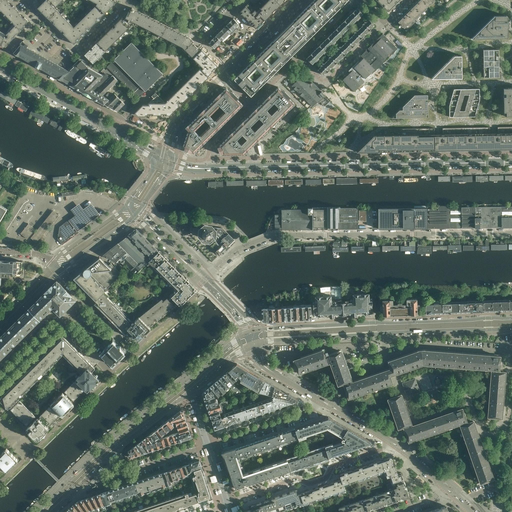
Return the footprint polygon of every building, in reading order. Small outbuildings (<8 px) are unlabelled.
[(17,10),(7,0),(0,0),(0,9),(9,18),(17,10)] [(57,10),(56,8),(47,0),(45,0),(38,8),(49,19),(57,10)] [(47,0),(56,8),(63,0),(47,0)] [(105,13),(118,1),(116,0),(100,0),(97,4),(96,5),(105,13)] [(251,97),(318,30),(348,0),(314,0),(234,80),(251,97)] [(276,10),(281,6),(275,0),(268,0),(261,8),(269,17),(273,13),(272,12),(276,9),(276,10)] [(388,12),(399,0),(382,0),(379,3),(382,5),(383,4),(385,6),(386,9),(388,11),(388,12)] [(421,13),(428,6),(422,0),(420,0),(414,6),(421,13)] [(255,10),(252,7),(248,3),(239,12),(246,19),(255,10)] [(261,8),(256,3),(255,3),(253,5),(252,7),(255,10),(246,19),(256,29),(264,20),(265,21),(269,17),(261,8)] [(100,19),(105,13),(96,5),(86,15),(95,23),(98,21),(99,19),(100,19)] [(413,21),(421,13),(414,6),(407,14),(413,20),(413,21)] [(136,24),(142,13),(132,8),(120,20),(128,28),(134,23),(136,24)] [(360,17),(363,14),(362,13),(358,9),(357,8),(356,9),(354,11),(351,14),(349,16),(348,17),(354,22),(357,20),(358,20),(361,17),(360,17)] [(29,21),(24,17),(21,14),(17,10),(9,18),(14,24),(14,23),(20,30),(21,31),(25,27),(24,26),(29,21)] [(67,20),(57,10),(49,19),(58,29),(67,20)] [(149,30),(154,19),(142,13),(136,24),(149,30)] [(408,25),(413,20),(407,14),(406,16),(405,16),(399,22),(404,28),(407,25),(408,25)] [(89,29),(95,23),(86,15),(76,25),(85,33),(88,31),(89,29)] [(474,38),(474,39),(506,38),(507,38),(508,37),(508,28),(508,27),(507,27),(507,26),(506,26),(503,26),(502,24),(506,24),(507,24),(507,23),(508,23),(508,22),(508,18),(507,17),(507,16),(506,16),(495,16),(473,38),(474,38)] [(352,25),(354,22),(348,17),(346,20),(345,20),(343,22),(341,25),(341,24),(340,25),(346,31),(348,28),(349,29),(352,26),(352,25)] [(230,35),(234,31),(237,28),(236,27),(239,24),(233,18),(209,43),(215,48),(229,34),(230,35)] [(161,37),(167,26),(154,19),(149,30),(161,37)] [(85,33),(76,25),(74,27),(67,20),(58,29),(74,44),(85,33)] [(116,41),(128,29),(128,28),(120,20),(108,32),(116,41)] [(371,28),(374,26),(374,25),(369,20),(368,20),(366,22),(365,22),(362,25),(363,25),(360,28),(366,34),(366,33),(369,31),(371,28)] [(9,44),(20,32),(21,31),(20,30),(14,23),(14,24),(11,26),(8,32),(3,40),(9,44)] [(343,33),(346,31),(340,25),(337,28),(335,30),(332,33),(338,39),(340,36),(341,37),(344,34),(343,33)] [(3,40),(8,32),(0,26),(0,45),(4,48),(9,44),(3,40)] [(174,43),(180,33),(167,26),(161,37),(174,43)] [(363,37),(365,34),(366,34),(360,28),(357,31),(357,30),(354,33),(354,34),(352,36),(357,42),(358,42),(360,39),(363,37)] [(106,51),(116,41),(108,32),(97,42),(106,51)] [(197,48),(194,44),(192,43),(194,41),(190,38),(189,37),(180,33),(174,43),(182,47),(193,58),(201,51),(199,49),(200,48),(198,46),(197,48)] [(335,42),(338,39),(332,33),(331,34),(329,36),(326,39),(324,41),(323,42),(329,47),(332,45),(336,42),(335,42)] [(382,63),(389,57),(388,55),(389,54),(391,55),(397,49),(385,36),(383,34),(368,49),(370,51),(368,53),(366,50),(361,56),(363,58),(358,61),(348,71),(350,73),(343,80),(345,84),(350,89),(354,91),(361,85),(363,86),(373,76),(371,73),(373,71),(373,72),(381,65),(382,63)] [(354,45),(357,43),(357,42),(352,36),(349,39),(348,38),(345,41),(346,42),(343,45),(349,50),(352,47),(354,45)] [(68,71),(42,56),(29,49),(30,47),(22,42),(21,44),(22,45),(14,53),(14,54),(15,54),(18,56),(19,56),(33,64),(33,65),(42,69),(56,77),(56,78),(57,78),(61,80),(60,80),(61,81),(61,80),(62,81),(63,80),(65,81),(65,82),(68,83),(68,84),(69,84),(69,83),(71,85),(70,85),(83,93),(86,94),(91,89),(90,89),(103,76),(88,68),(81,61),(77,65),(76,65),(75,63),(68,71)] [(102,56),(107,52),(106,51),(97,42),(92,48),(93,49),(92,50),(91,49),(90,50),(85,55),(94,65),(99,60),(100,62),(104,58),(102,56)] [(163,74),(131,42),(114,60),(113,61),(107,67),(138,99),(145,92),(163,74)] [(327,50),(329,47),(323,42),(320,45),(320,44),(318,47),(316,49),(315,50),(321,56),(323,53),(324,54),(327,51),(327,50)] [(346,53),(348,51),(349,51),(349,50),(343,45),(341,47),(340,46),(337,50),(338,50),(335,53),(341,59),(341,58),(344,56),(346,53)] [(212,60),(209,57),(208,57),(205,55),(204,54),(205,53),(202,50),(201,51),(193,58),(203,68),(211,61),(212,60)] [(318,58),(321,56),(315,50),(312,53),(310,55),(307,58),(307,59),(312,64),(315,61),(316,62),(319,59),(318,58)] [(499,76),(499,56),(499,50),(483,50),(484,78),(499,77),(499,76)] [(338,62),(340,59),(341,59),(335,53),(332,56),(332,55),(328,58),(329,59),(327,61),(332,67),(333,67),(335,64),(338,62)] [(461,58),(461,56),(454,56),(450,60),(449,59),(446,62),(447,63),(435,75),(434,74),(431,77),(432,78),(431,78),(431,79),(450,78),(462,78),(461,58)] [(208,76),(218,66),(214,62),(213,63),(211,61),(203,68),(202,69),(201,68),(196,72),(205,81),(209,77),(208,76)] [(329,70),(332,67),(332,68),(332,67),(327,61),(324,64),(323,63),(320,66),(321,67),(318,70),(319,70),(323,75),(324,75),(327,72),(329,70)] [(202,84),(205,81),(196,72),(187,82),(195,90),(199,86),(199,85),(200,84),(201,84),(202,84)] [(102,96),(118,80),(117,80),(113,76),(96,92),(91,89),(86,94),(91,97),(104,104),(109,99),(102,96)] [(321,92),(313,84),(313,83),(311,81),(309,83),(309,84),(302,77),(293,87),(312,106),(325,95),(322,92),(322,91),(321,92)] [(192,94),(195,90),(187,82),(177,91),(186,100),(190,96),(189,95),(190,93),(191,93),(191,94),(192,94)] [(194,153),(197,155),(223,155),(244,155),(247,152),(249,150),(249,149),(255,144),(257,142),(295,104),(289,98),(284,93),(278,87),(251,114),(243,105),(234,96),(231,93),(226,88),(220,93),(215,99),(204,109),(199,114),(188,125),(186,128),(187,129),(188,131),(183,147),(185,149),(191,152),(194,153)] [(511,88),(503,88),(504,116),(511,115),(511,88)] [(449,106),(449,117),(455,117),(464,117),(475,117),(479,100),(479,89),(472,89),(463,89),(454,89),(449,106)] [(2,91),(0,93),(0,96),(15,105),(17,101),(2,91)] [(183,103),(186,100),(177,91),(168,101),(176,109),(180,105),(179,104),(181,103),(182,103),(183,103)] [(176,109),(168,101),(165,103),(155,93),(151,96),(154,98),(147,105),(143,105),(135,113),(138,116),(145,116),(146,115),(148,115),(148,114),(153,114),(153,115),(162,115),(162,114),(166,114),(166,115),(168,115),(169,116),(176,109)] [(125,104),(114,94),(109,99),(104,104),(117,112),(125,104)] [(428,114),(428,106),(428,103),(428,95),(414,95),(396,113),(396,118),(426,117),(426,116),(426,114),(428,114)] [(325,97),(320,101),(325,106),(329,102),(325,97)] [(18,100),(15,105),(26,112),(29,107),(18,100)] [(33,109),(30,114),(48,124),(51,119),(33,109)] [(53,120),(50,124),(61,131),(64,127),(53,120)] [(511,126),(497,127),(498,133),(492,133),(490,133),(490,127),(442,128),(442,134),(438,134),(435,134),(434,128),(384,129),(384,135),(373,136),(357,152),(435,150),(437,150),(490,149),(491,149),(495,149),(511,149),(511,126)] [(68,130),(67,130),(65,130),(66,132),(66,133),(67,134),(69,135),(84,144),(85,144),(86,144),(87,144),(87,143),(88,142),(88,141),(87,141),(87,140),(86,140),(71,131),(70,130),(68,130)] [(89,146),(108,158),(109,158),(110,158),(111,158),(111,157),(111,156),(111,155),(110,154),(91,143),(90,143),(89,143),(89,144),(88,144),(88,145),(89,146)] [(0,157),(0,163),(10,169),(13,167),(12,164),(0,157)] [(41,181),(42,181),(43,181),(43,180),(44,179),(43,179),(43,178),(42,178),(22,171),(21,171),(20,171),(20,172),(19,172),(19,173),(19,174),(20,174),(21,175),(41,181)] [(82,208),(79,204),(71,210),(74,214),(75,215),(72,218),(68,220),(77,232),(100,215),(99,214),(95,209),(91,203),(83,209),(82,208)] [(449,228),(448,208),(448,206),(438,206),(438,209),(427,209),(427,208),(421,208),(378,208),(378,229),(421,228),(427,228),(449,228)] [(327,230),(326,207),(312,208),(308,208),(308,215),(312,215),(312,230),(313,230),(317,230),(327,230)] [(338,229),(338,208),(338,207),(326,207),(327,230),(338,229)] [(481,228),(481,207),(462,208),(462,228),(481,228)] [(502,228),(502,207),(481,207),(481,228),(502,228)] [(511,227),(511,207),(502,207),(502,228),(511,227)] [(362,222),(362,208),(338,208),(338,229),(358,229),(358,222),(362,222)] [(462,228),(462,208),(448,208),(449,228),(462,228)] [(312,230),(312,215),(308,215),(308,210),(282,210),(282,216),(275,216),(275,224),(270,224),(271,230),(312,230)] [(43,234),(59,215),(56,213),(53,211),(35,232),(34,231),(35,229),(29,224),(21,234),(27,239),(29,236),(29,237),(33,240),(37,243),(35,245),(36,246),(45,236),(43,234)] [(79,232),(70,220),(69,219),(69,220),(59,227),(58,239),(62,245),(63,245),(78,233),(79,233),(79,232)] [(190,233),(191,226),(191,223),(181,222),(180,232),(190,233)] [(212,239),(213,228),(202,227),(201,238),(212,239)] [(228,246),(234,240),(223,228),(218,228),(217,229),(220,232),(216,236),(213,239),(214,240),(212,241),(214,243),(210,246),(219,255),(228,246)] [(134,241),(141,234),(137,230),(136,229),(128,235),(129,235),(134,241)] [(138,244),(144,237),(141,234),(134,241),(138,244)] [(152,258),(148,255),(145,251),(141,248),(148,241),(144,237),(138,244),(134,241),(129,235),(118,244),(138,264),(132,269),(136,274),(148,262),(152,258)] [(145,251),(151,244),(148,241),(141,248),(145,251)] [(138,264),(118,244),(118,243),(104,255),(123,266),(125,264),(131,270),(132,269),(138,264)] [(148,255),(155,248),(151,244),(145,251),(148,255)] [(417,246),(417,254),(432,254),(432,246),(417,246)] [(152,258),(158,252),(159,251),(155,248),(148,255),(152,258)] [(198,291),(188,281),(189,280),(187,278),(186,279),(182,275),(183,274),(180,271),(179,272),(175,268),(176,267),(173,264),(172,265),(168,261),(169,260),(165,256),(164,257),(161,253),(161,252),(159,251),(158,252),(152,258),(148,262),(176,290),(170,296),(177,303),(174,306),(167,298),(163,301),(162,299),(155,305),(164,316),(177,306),(179,308),(180,306),(181,307),(183,305),(182,304),(186,300),(187,301),(189,300),(188,299),(195,291),(196,292),(198,291)] [(96,300),(112,285),(122,275),(111,263),(108,266),(100,258),(74,279),(77,282),(91,296),(92,295),(91,295),(92,294),(96,298),(95,299),(96,300)] [(10,277),(10,274),(21,274),(22,262),(0,260),(0,284),(1,285),(1,279),(7,280),(7,277),(10,277)] [(75,300),(71,296),(61,286),(61,285),(61,286),(57,282),(57,281),(56,282),(53,285),(52,285),(45,292),(44,293),(42,296),(41,297),(52,308),(59,315),(60,316),(61,315),(63,312),(64,313),(64,312),(68,308),(71,305),(72,304),(75,301),(76,300),(75,300)] [(139,317),(141,314),(112,285),(96,300),(96,301),(97,302),(96,303),(96,304),(97,305),(132,340),(139,333),(143,337),(151,329),(150,327),(140,317),(139,317)] [(216,307),(217,307),(232,292),(232,291),(232,290),(231,290),(231,291),(216,306),(215,306),(216,307)] [(372,308),(372,298),(369,298),(369,294),(353,295),(353,299),(349,300),(349,303),(345,303),(342,303),(343,315),(344,315),(345,315),(346,315),(346,314),(352,314),(352,317),(357,316),(356,314),(362,314),(370,313),(370,308),(372,308)] [(343,315),(342,303),(340,303),(336,303),(335,300),(331,301),(331,296),(315,297),(315,302),(313,302),(313,311),(316,311),(316,316),(324,316),(330,315),(330,318),(334,318),(334,315),(340,315),(341,315),(342,315),(343,315)] [(52,308),(41,297),(34,304),(45,315),(52,308)] [(224,315),(224,316),(225,316),(226,315),(241,300),(241,299),(240,299),(239,299),(224,314),(224,315)] [(400,315),(399,303),(397,303),(397,304),(393,304),(393,299),(389,299),(389,300),(382,300),(382,306),(380,306),(380,310),(382,310),(383,315),(400,315)] [(419,308),(419,304),(417,304),(417,299),(410,299),(406,299),(406,304),(402,304),(402,303),(399,303),(400,315),(417,314),(417,308),(419,308)] [(511,310),(511,300),(500,301),(501,311),(511,310)] [(501,311),(500,301),(492,302),(492,311),(501,311)] [(476,312),(475,302),(467,303),(467,312),(476,312)] [(484,311),(484,302),(475,302),(476,312),(484,311)] [(492,311),(492,302),(484,302),(484,311),(492,311)] [(451,313),(450,303),(442,304),(442,313),(451,313)] [(459,312),(459,303),(450,303),(451,313),(459,312)] [(467,312),(467,303),(459,303),(459,312),(467,312)] [(33,327),(45,315),(34,304),(22,316),(33,327)] [(434,313),(434,304),(425,304),(426,314),(434,313)] [(442,313),(442,304),(434,304),(434,313),(442,313)] [(150,327),(164,316),(155,305),(140,317),(150,327)] [(33,327),(22,316),(16,322),(27,333),(33,327)] [(27,333),(16,322),(10,328),(21,339),(27,333)] [(0,341),(9,351),(21,339),(10,328),(0,337),(0,341)] [(47,427),(48,425),(50,426),(61,415),(63,412),(64,414),(66,412),(72,406),(70,405),(73,403),(85,392),(83,391),(85,389),(87,391),(99,380),(92,372),(95,368),(64,337),(62,337),(61,337),(0,398),(0,400),(8,409),(9,408),(11,409),(9,411),(25,427),(27,425),(28,426),(27,428),(26,429),(27,430),(30,433),(34,436),(33,437),(36,440),(38,438),(39,439),(42,437),(41,436),(44,433),(45,433),(48,431),(47,431),(48,430),(49,429),(48,428),(47,427)] [(128,354),(113,338),(113,342),(110,344),(103,351),(101,353),(97,353),(113,369),(113,365),(115,363),(123,356),(122,356),(124,354),(128,354)] [(9,351),(0,341),(0,353),(3,357),(9,351)] [(446,357),(439,356),(431,356),(432,350),(424,350),(424,351),(418,352),(418,351),(410,353),(412,358),(419,355),(422,364),(423,364),(492,369),(491,387),(504,388),(505,372),(498,372),(499,369),(500,356),(496,356),(496,357),(496,361),(491,360),(484,360),(477,359),(469,359),(462,358),(454,357),(446,357)] [(349,397),(392,383),(389,375),(422,364),(419,355),(412,358),(405,360),(398,363),(390,365),(392,369),(380,373),(381,377),(374,379),(367,382),(360,384),(356,385),(355,382),(352,383),(351,380),(352,380),(349,373),(344,374),(342,367),(339,360),(337,353),(329,355),(328,355),(331,361),(339,385),(343,383),(349,397)] [(298,373),(331,361),(328,355),(325,357),(324,355),(317,357),(310,360),(303,362),(296,365),(298,373)] [(265,381),(239,365),(237,364),(225,374),(233,383),(240,377),(241,378),(240,380),(259,391),(265,381)] [(233,383),(225,374),(221,377),(229,386),(233,383)] [(229,386),(221,377),(217,380),(225,389),(229,386)] [(420,391),(415,379),(402,383),(407,396),(420,391)] [(225,389),(217,380),(213,384),(221,394),(226,390),(225,389)] [(269,395),(274,386),(265,381),(259,391),(260,392),(269,395)] [(221,394),(213,384),(208,388),(216,398),(221,394)] [(296,398),(286,392),(274,386),(269,395),(274,396),(273,397),(277,408),(293,402),(290,402),(290,400),(296,402),(296,398)] [(503,403),(504,388),(491,387),(490,402),(503,403)] [(218,404),(216,398),(208,388),(203,393),(208,407),(218,404)] [(406,410),(403,402),(401,395),(389,399),(394,414),(406,410)] [(277,408),(273,397),(256,404),(259,414),(277,408)] [(501,418),(503,403),(490,402),(488,417),(501,418)] [(221,409),(225,408),(225,406),(221,408),(220,403),(218,404),(208,407),(210,413),(221,409)] [(259,414),(256,404),(239,409),(243,420),(259,414)] [(220,415),(219,412),(222,411),(221,409),(210,413),(211,418),(220,415)] [(243,420),(239,409),(223,415),(224,416),(221,417),(222,419),(224,426),(243,420)] [(466,421),(462,409),(448,414),(452,426),(460,423),(466,421)] [(412,426),(411,424),(406,410),(394,414),(399,428),(404,427),(409,441),(423,436),(419,424),(412,426)] [(172,422),(185,417),(183,412),(182,411),(181,411),(180,411),(177,413),(174,415),(174,416),(172,417),(169,419),(169,420),(172,424),(173,424),(172,422)] [(452,426),(448,414),(433,419),(437,431),(452,426)] [(186,422),(185,417),(172,422),(173,424),(176,423),(177,425),(186,422)] [(370,442),(370,441),(328,417),(327,418),(325,418),(322,419),(311,423),(295,428),(298,437),(327,427),(346,438),(346,442),(326,449),(329,458),(345,452),(361,447),(370,444),(370,443),(370,444),(370,442)] [(224,426),(222,419),(213,422),(215,429),(224,426)] [(437,431),(433,419),(419,424),(423,436),(437,431)] [(160,437),(174,426),(172,424),(169,420),(162,425),(159,427),(156,430),(154,431),(160,437)] [(473,421),(467,424),(461,426),(466,440),(478,436),(473,421)] [(188,427),(187,423),(186,422),(177,425),(178,430),(188,427)] [(189,431),(188,427),(178,430),(179,432),(177,433),(178,435),(189,431)] [(298,437),(295,428),(287,431),(291,442),(299,440),(298,437)] [(160,437),(154,431),(150,435),(155,441),(160,437)] [(192,437),(189,431),(178,435),(177,433),(177,432),(175,432),(175,433),(178,441),(192,437)] [(291,442),(287,431),(280,433),(284,445),(291,442)] [(178,441),(175,433),(170,435),(172,443),(178,441)] [(284,445),(280,433),(273,436),(276,447),(284,445)] [(155,441),(150,435),(149,435),(145,438),(149,443),(153,442),(155,441)] [(172,443),(170,435),(164,437),(167,445),(172,443)] [(276,447),(273,436),(265,438),(269,450),(276,447)] [(483,450),(478,436),(466,440),(471,455),(483,450)] [(167,445),(164,437),(159,439),(159,440),(161,447),(167,445)] [(150,451),(147,444),(149,443),(145,438),(140,442),(148,452),(150,451)] [(269,450),(265,438),(250,443),(254,455),(269,450)] [(159,440),(155,441),(153,442),(155,449),(161,447),(159,440)] [(148,452),(140,442),(136,446),(142,454),(148,452)] [(153,442),(149,443),(147,444),(150,451),(155,449),(153,442)] [(254,455),(250,443),(243,446),(246,457),(254,455)] [(142,454),(136,446),(128,451),(130,457),(142,454)] [(246,457),(243,446),(235,448),(238,457),(239,460),(246,457)] [(326,449),(325,446),(312,450),(316,462),(329,458),(326,449)] [(18,460),(10,452),(6,448),(2,452),(0,453),(0,467),(0,468),(1,468),(1,469),(2,469),(3,469),(4,470),(6,472),(18,460)] [(238,457),(235,448),(223,452),(226,461),(238,457)] [(316,462),(312,450),(299,455),(303,466),(316,462)] [(488,464),(483,450),(471,455),(476,469),(488,464)] [(303,466),(299,455),(287,459),(291,470),(303,466)] [(241,466),(239,460),(238,457),(226,461),(229,471),(241,466)] [(282,511),(303,504),(358,485),(360,493),(383,485),(381,479),(390,477),(389,478),(390,483),(403,479),(401,472),(397,474),(392,458),(390,457),(340,474),(341,479),(337,481),(336,479),(334,480),(334,482),(329,483),(330,484),(327,485),(327,484),(322,486),(322,484),(319,485),(319,487),(315,488),(315,489),(313,490),(312,489),(308,491),(307,489),(304,490),(305,491),(297,494),(296,490),(277,496),(277,497),(274,498),(273,498),(270,499),(269,499),(270,499),(266,500),(266,501),(263,502),(262,502),(259,503),(258,503),(255,504),(251,506),(250,506),(249,507),(250,508),(250,510),(242,511),(282,511)] [(246,485),(291,470),(287,459),(244,473),(241,466),(229,471),(235,489),(244,486),(244,484),(246,484),(246,485)] [(202,467),(199,460),(196,461),(187,464),(189,472),(202,467)] [(493,479),(491,472),(488,464),(476,469),(481,483),(493,479)] [(185,476),(182,466),(177,468),(182,480),(184,479),(183,477),(185,476)] [(207,481),(203,469),(202,469),(202,468),(202,467),(189,472),(190,472),(191,475),(190,476),(194,486),(207,481)] [(182,480),(177,468),(172,469),(175,479),(178,478),(179,481),(182,480)] [(175,479),(172,469),(167,471),(171,483),(174,482),(173,480),(175,479)] [(174,490),(171,483),(167,471),(162,473),(166,486),(168,490),(168,492),(174,490)] [(166,486),(162,473),(157,475),(161,487),(166,486)] [(161,487),(157,475),(151,476),(155,489),(161,487)] [(155,489),(151,476),(146,478),(150,491),(155,489)] [(150,491),(146,478),(140,480),(145,493),(150,491)] [(408,493),(407,489),(405,490),(403,483),(404,482),(403,479),(390,483),(386,484),(389,491),(393,502),(396,501),(396,500),(403,497),(403,499),(409,497),(408,493)] [(145,493),(140,480),(135,482),(138,492),(139,495),(145,493)] [(212,497),(207,481),(194,486),(195,490),(195,491),(199,501),(210,497),(211,498),(212,497)] [(138,492),(135,482),(130,484),(134,494),(138,492)] [(134,494),(130,484),(125,485),(129,495),(134,494)] [(129,495),(125,485),(121,487),(124,497),(129,495)] [(124,497),(121,487),(116,488),(119,498),(124,497)] [(119,498),(116,488),(111,490),(115,500),(119,498)] [(115,500),(111,490),(106,491),(110,502),(115,500)] [(110,502),(106,491),(101,493),(105,507),(106,511),(108,511),(109,511),(107,503),(110,502)] [(166,511),(199,501),(195,491),(171,499),(170,497),(164,499),(164,501),(157,503),(156,501),(150,503),(151,505),(137,510),(136,508),(128,511),(166,511)] [(389,491),(375,496),(379,507),(382,506),(382,504),(388,502),(389,503),(393,502),(389,491)] [(105,507),(101,493),(95,495),(100,506),(102,505),(103,508),(105,507)] [(100,506),(95,495),(90,497),(97,510),(99,509),(98,506),(100,506)] [(379,507),(375,496),(347,505),(349,511),(359,511),(360,511),(363,511),(368,510),(368,509),(375,507),(375,508),(379,507)] [(97,510),(90,497),(84,499),(91,509),(93,508),(94,511),(97,510)] [(91,509),(84,499),(79,501),(86,511),(89,511),(88,510),(91,509)] [(86,511),(79,501),(79,500),(78,501),(74,504),(81,511),(83,511),(86,511)]
